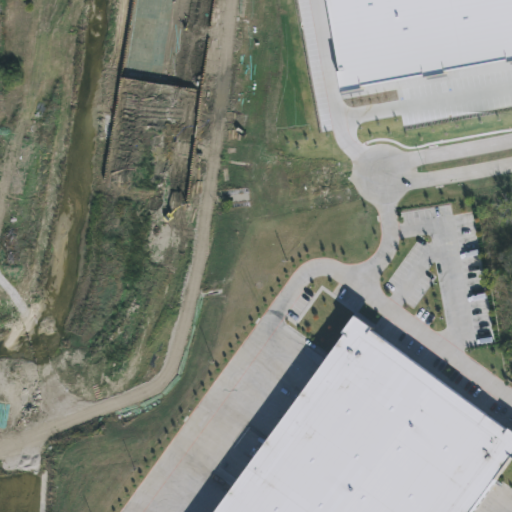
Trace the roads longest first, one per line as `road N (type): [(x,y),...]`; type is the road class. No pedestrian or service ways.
road 1 (residential): [(511,139),(378,175)]
road 2 (residential): [(378,175),(423,180),(511,163)]
